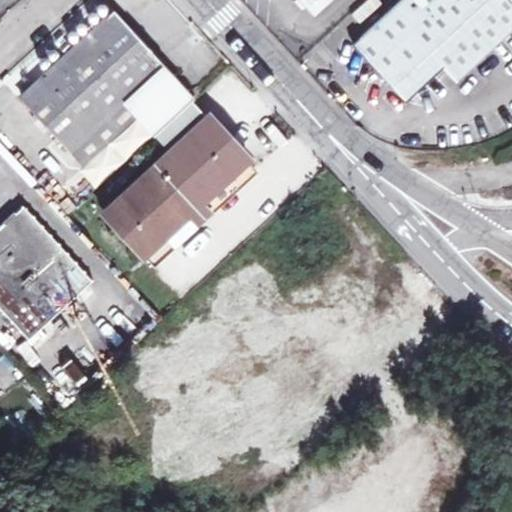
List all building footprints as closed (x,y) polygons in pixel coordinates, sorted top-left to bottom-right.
[(326,0),(300,0),(313,13),(326,0)] [(511,26),(511,0),(399,0),(353,42),(405,99),(443,65),(456,79),(511,26)] [(125,101),(140,116),(155,132),(191,99),(192,98),(112,10),(19,95),(70,150),(125,101)] [(174,151),(158,165),(106,212),(152,262),(255,168),(191,99),(155,132),(174,151)] [(85,166),(140,116),(125,101),(70,150),(85,166)] [(91,280),(21,205),(0,225),(0,307),(28,338),(91,280)] [(309,218),(191,319),(283,427),(401,326),(309,218)] [(134,318),(144,309),(129,291),(119,300),(134,318)]
